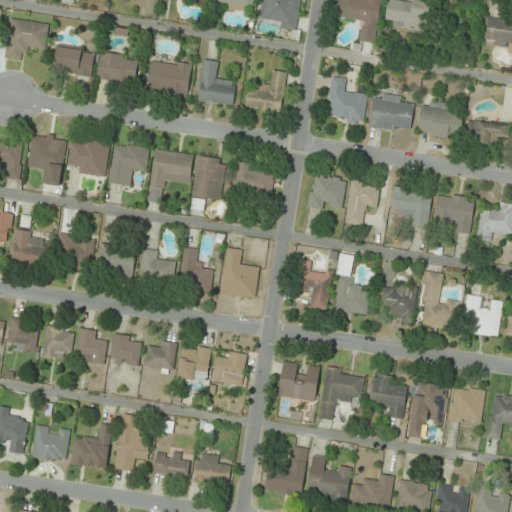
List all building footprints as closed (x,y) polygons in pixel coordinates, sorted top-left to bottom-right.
[(250,0),(211,0),(211,5),(249,11),(250,0)] [(294,30),(299,0),(260,0),(258,15),(277,18),(276,28),(294,30)] [(379,0),(336,0),(334,16),(359,20),(355,42),(372,44),(379,0)] [(427,3),(407,0),(386,0),(383,23),(423,29),(427,3)] [(481,41),(511,45),(511,19),(484,16),(481,41)] [(2,58),(21,61),(23,50),(43,53),(48,24),(8,18),(2,58)] [(93,53),(55,46),(51,72),(89,78),(93,53)] [(137,57),(99,51),(94,79),(133,85),(137,57)] [(190,65),(149,58),(145,90),(185,96),(190,65)] [(219,62),(202,59),(195,101),(231,106),(234,84),(216,81),(219,62)] [(285,73),(270,71),(268,84),(258,83),(257,88),(246,86),(243,107),(280,113),(285,73)] [(332,122),(361,127),(366,95),(345,92),(347,79),(330,77),(324,111),(333,113),(332,122)] [(372,93),(367,126),(408,132),(413,99),(372,93)] [(415,133),(457,139),(462,107),(420,101),(415,133)] [(495,139),(505,140),(507,126),(465,120),(462,141),(494,145),(495,139)] [(42,178),(58,181),(63,150),(52,148),(54,138),(30,134),(26,164),(44,167),(42,178)] [(0,178),(17,181),(24,139),(6,136),(5,143),(0,142),(0,163),(2,164),(0,178)] [(75,173),(103,177),(108,143),(70,137),(66,163),(76,164),(75,173)] [(144,172),(147,148),(113,143),(107,183),(129,186),(131,170),(144,172)] [(154,150),(148,183),(187,189),(192,156),(154,150)] [(225,160),(196,155),(189,197),(218,202),(225,160)] [(268,195),(272,167),(236,161),(231,189),(268,195)] [(340,213),(345,179),(310,174),(305,207),(340,213)] [(378,184),(350,180),(344,219),(362,221),(364,207),(374,208),(378,184)] [(431,192),(392,186),(388,208),(398,210),(397,216),(408,218),(407,228),(425,231),(431,192)] [(467,235),(473,198),(436,192),(432,220),(452,223),(451,232),(467,235)] [(511,229),(511,204),(498,202),(497,209),(478,207),(473,240),(491,243),(492,232),(511,235),(511,229)] [(0,243),(5,244),(10,213),(0,211),(0,243)] [(10,260),(38,264),(41,241),(31,240),(32,232),(14,230),(10,260)] [(93,239),(57,235),(53,266),(89,271),(93,239)] [(129,277),(134,251),(98,245),(93,271),(129,277)] [(183,247),(177,285),(208,290),(212,267),(194,264),(196,249),(183,247)] [(218,294),(253,300),(259,265),(241,262),(243,251),(225,248),(218,294)] [(155,261),(157,253),(141,250),(136,278),(170,284),(174,264),(155,261)] [(307,306),(325,309),(330,273),(308,270),(310,261),(298,260),(293,289),(310,292),(307,306)] [(418,324),(452,329),(456,302),(439,299),(443,273),(426,271),(418,324)] [(368,290),(352,287),(353,278),(338,275),(332,312),(364,317),(368,290)] [(377,288),(373,310),(399,315),(397,323),(410,325),(416,287),(395,284),(394,290),(377,288)] [(469,315),(466,333),(495,337),(501,300),(465,295),(462,313),(469,315)] [(511,340),(511,314),(507,313),(502,339),(511,340)] [(33,354),(37,330),(26,328),(27,320),(9,317),(5,340),(14,342),(12,351),(33,354)] [(40,355),(67,359),(72,330),(45,326),(40,355)] [(73,360),(102,364),(105,342),(96,341),(97,331),(78,328),(73,360)] [(136,366),(141,339),(112,334),(107,361),(136,366)] [(157,346),(146,345),(143,366),(171,371),(175,345),(157,342),(157,346)] [(205,381),(209,349),(180,344),(175,377),(205,381)] [(214,357),(211,383),(240,387),(245,353),(226,351),(225,358),(214,357)] [(313,402),(318,367),(308,366),(306,375),(296,373),(298,363),(282,361),(276,396),(313,402)] [(324,367),(317,417),(332,420),(336,397),(359,401),(363,373),(324,367)] [(367,404),(386,407),(384,417),(400,420),(405,387),(392,385),(393,376),(371,373),(367,404)] [(404,436),(419,438),(422,421),(442,424),(448,386),(413,380),(404,436)] [(446,420),(478,425),(483,390),(451,385),(446,420)] [(511,394),(491,391),(483,440),(499,442),(502,425),(511,426),(511,394)] [(27,420),(8,417),(10,406),(0,404),(0,439),(9,441),(7,452),(22,454),(27,420)] [(112,468),(134,471),(135,461),(145,463),(149,439),(138,437),(141,415),(120,412),(112,468)] [(104,468),(111,424),(100,423),(98,438),(73,435),(68,463),(104,468)] [(69,429),(34,424),(30,457),(64,462),(69,429)] [(262,489),(299,495),(307,448),(291,446),(288,470),(266,467),(262,489)] [(189,456),(154,450),(151,475),(185,480),(189,456)] [(220,456),(196,452),(191,481),(226,486),(229,466),(219,464),(220,456)] [(349,468),(336,466),(335,471),(309,467),(305,492),(345,498),(349,468)] [(392,476),(376,473),(375,480),(362,478),(361,485),(352,483),(349,505),(387,511),(392,476)] [(426,511),(431,484),(398,479),(393,511),(399,511),(426,511)] [(473,511),(505,511),(509,495),(490,492),(492,481),(479,479),(473,511)] [(464,511),(468,489),(437,485),(434,506),(440,507),(439,511),(464,511)]
